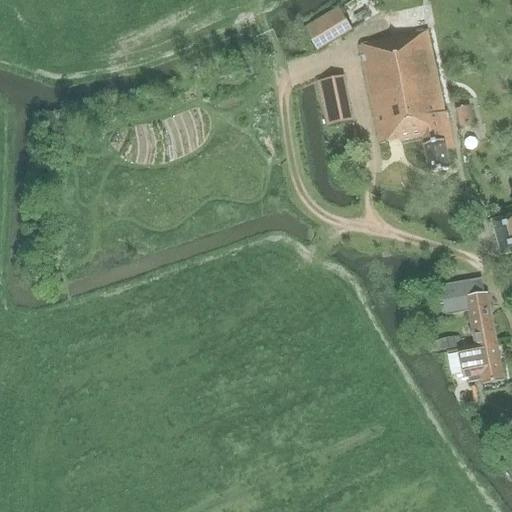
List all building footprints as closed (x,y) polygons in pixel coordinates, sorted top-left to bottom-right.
[(353,31),(339,7),(305,27),(320,51),(353,31)] [(428,31),(360,46),(380,144),(401,140),(401,142),(423,137),(431,173),(451,169),(447,151),(455,149),(446,108),(444,109),(428,31)] [(354,122),(345,76),(318,82),(327,127),(354,122)] [(460,128),(473,126),(469,107),(458,110),(457,110),(460,127),(460,128)] [(511,217),(493,222),(502,256),(511,253),(511,217)] [(476,346),(497,342),(488,294),(484,295),(481,279),(441,286),(447,315),(470,311),(476,346)] [(457,348),(455,337),(441,340),(443,350),(457,348)] [(504,381),(497,342),(476,346),(460,350),(465,378),(482,375),(484,385),(504,381)] [(482,423),(477,415),(469,420),(473,428),(482,423)] [(495,442),(511,434),(511,422),(510,417),(488,427),(495,442)]
